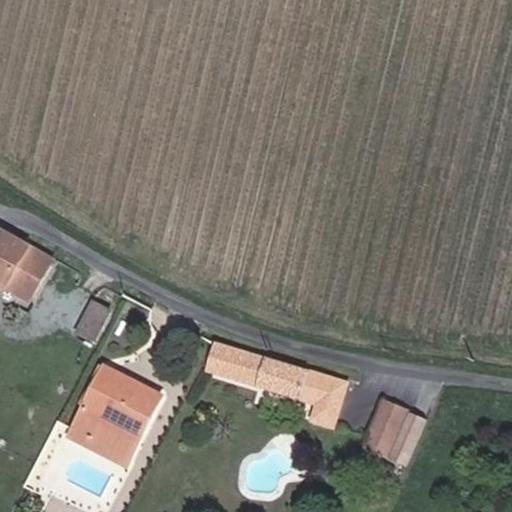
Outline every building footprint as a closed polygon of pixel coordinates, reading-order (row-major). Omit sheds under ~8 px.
[(0,308),(23,268),(0,255),(0,308)] [(72,355),(87,326),(69,316),(54,345),(72,355)] [(309,419),(319,373),(194,345),(186,380),(297,401),(295,418),(309,419)] [(111,475),(141,413),(85,386),(55,448),(111,475)] [(372,406),(350,399),(333,452),(356,458),(372,406)] [(370,452),(416,463),(429,409),(382,399),(370,452)] [(106,485),(111,475),(55,448),(50,457),(106,485)]
